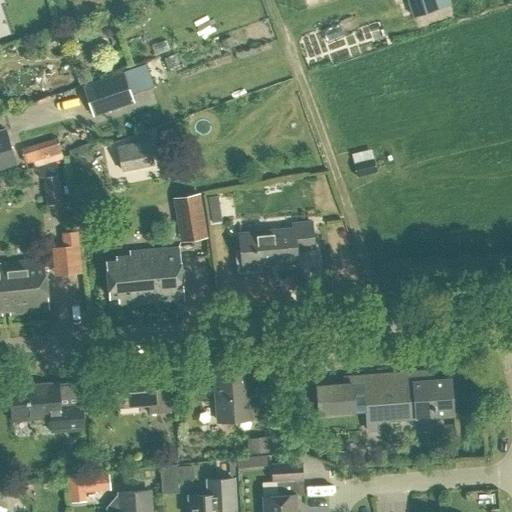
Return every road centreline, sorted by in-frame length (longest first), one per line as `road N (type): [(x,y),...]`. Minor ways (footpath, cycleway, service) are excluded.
road 1 (unclassified): [(0,344),(482,309)]
road 2 (track): [(268,0),(384,317)]
road 3 (residential): [(337,511),(351,488),(511,474)]
